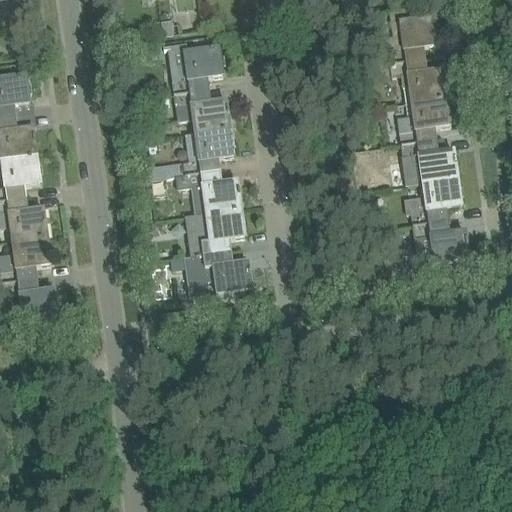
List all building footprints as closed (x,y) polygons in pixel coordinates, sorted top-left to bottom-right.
[(362,2),(342,4),(344,17),(363,14),(362,2)] [(117,4),(105,6),(107,18),(119,16),(117,4)] [(390,41),(387,42),(389,59),(389,61),(391,61),(392,69),(421,65),(426,64),(424,52),(440,50),(436,21),(416,24),(414,12),(390,15),(394,41),(390,41)] [(146,28),(146,33),(149,36),(153,36),(157,34),(157,32),(162,31),(161,25),(154,26),(150,25),(146,28)] [(189,85),(173,87),(175,100),(205,96),(210,95),(208,83),(224,81),(220,52),(200,55),(188,56),(186,56),(189,85)] [(421,65),(392,69),(394,82),(402,80),(406,108),(447,102),(446,94),(445,89),(447,89),(446,82),(444,82),(443,74),(427,76),(426,64),(421,65)] [(0,124),(11,123),(18,122),(16,110),(31,108),(27,79),(7,82),(0,82),(0,124)] [(205,96),(175,100),(177,112),(178,126),(195,123),(197,138),(231,133),(229,119),(230,119),(229,113),(228,113),(227,104),(212,107),(210,95),(205,96)] [(408,122),(399,123),(401,138),(403,150),(432,146),(437,145),(436,133),(451,131),(447,102),(406,108),(408,122)] [(153,104),(141,105),(142,115),(154,113),(153,104)] [(11,123),(0,124),(0,152),(1,153),(3,165),(38,160),(36,147),(37,146),(36,140),(35,140),(34,132),(19,134),(18,122),(11,123)] [(189,167),(184,168),(186,180),(221,175),(219,163),(235,161),(231,133),(197,138),(185,139),(189,167)] [(432,146),(403,150),(405,161),(408,189),(423,187),(458,182),(457,169),(458,169),(457,163),(456,163),(455,155),(439,157),(437,145),(432,146)] [(6,192),(0,193),(0,206),(28,203),(27,191),(41,189),(38,160),(3,165),(5,180),(6,192)] [(186,180),(176,181),(178,195),(193,193),(197,220),(242,213),(240,200),(241,200),(240,193),(239,193),(238,185),(222,187),(221,175),(186,180)] [(425,202),(406,205),(408,219),(412,218),(414,230),(444,226),(450,225),(448,213),(463,211),(458,182),(423,187),(425,202)] [(28,203),(0,206),(0,233),(11,232),(13,246),(48,241),(46,227),(48,227),(47,221),(46,221),(45,213),(30,215),(28,203)] [(197,220),(185,221),(191,261),(227,256),(232,256),(231,244),(246,242),(242,213),(197,220)] [(444,226),(414,230),(414,234),(415,242),(419,271),(436,269),(470,264),(468,250),(469,250),(468,243),(467,243),(466,235),(451,237),(450,225),(444,226)] [(15,258),(0,259),(0,267),(1,276),(3,288),(38,283),(37,271),(52,269),(48,241),(13,246),(15,258)] [(191,261),(185,262),(190,302),(192,302),(211,300),(209,286),(217,285),(219,299),(233,297),(253,295),(251,280),(252,280),(251,274),(250,274),(249,266),(234,268),(232,256),(227,256),(191,261)] [(38,283),(3,288),(5,300),(21,298),(25,327),(59,322),(57,308),(58,308),(58,301),(56,301),(55,293),(40,295),(38,283)]
